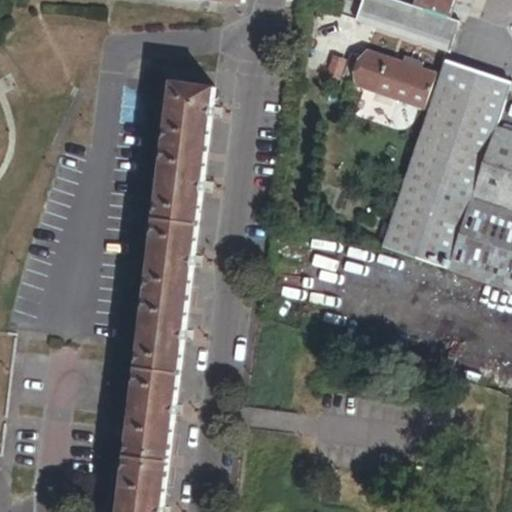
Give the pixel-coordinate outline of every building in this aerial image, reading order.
[(453,26),(375,0),(360,0),(352,24),(444,55),(453,26)] [(430,79),(361,56),(351,88),(419,111),(430,79)] [(339,65),(326,61),(320,79),(333,83),(339,65)] [(492,133),(504,95),(507,88),(442,66),(379,250),(444,272),(492,133)] [(166,511),(218,85),(175,80),(122,511),(166,511)] [(511,239),(511,139),(492,133),(444,272),(486,286),(503,236),(511,239)] [(511,239),(503,236),(486,286),(511,295),(511,239)]
